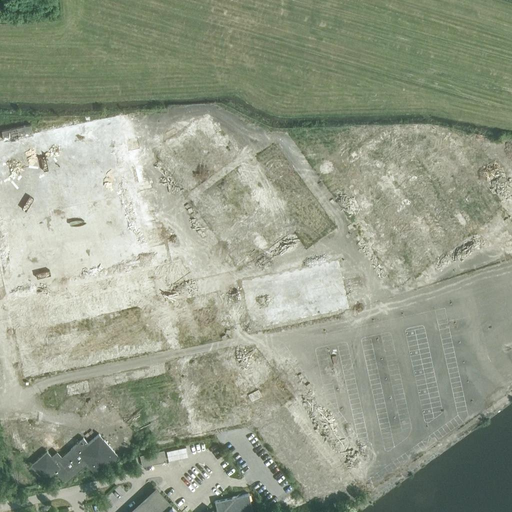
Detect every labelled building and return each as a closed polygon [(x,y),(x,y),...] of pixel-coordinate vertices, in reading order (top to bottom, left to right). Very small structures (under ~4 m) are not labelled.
[(0,133),(0,280),(3,298),(154,270),(124,111),(0,133)] [(157,242),(157,263),(167,264),(168,242),(157,242)] [(242,276),(251,326),(350,308),(341,257),(242,276)] [(258,431),(234,448),(238,455),(263,437),(258,431)] [(118,456),(99,434),(88,443),(83,438),(60,458),(55,453),(51,456),(47,450),(30,465),(44,481),(55,472),(65,483),(87,464),(96,475),(118,456)] [(252,446),(239,456),(248,468),(271,450),(264,440),(253,448),(252,446)] [(170,459),(189,455),(187,446),(168,449),(170,459)] [(142,466),(166,461),(164,450),(140,456),(142,466)] [(282,464),(275,453),(249,469),(264,492),(290,476),(282,464)] [(292,477),(267,494),(275,505),(300,488),(292,477)] [(135,511),(252,511),(249,494),(244,495),(242,495),(235,497),(233,497),(215,501),(217,510),(215,511),(214,511),(213,511),(211,511),(177,511),(176,511),(175,510),(161,494),(157,490),(135,511)]
